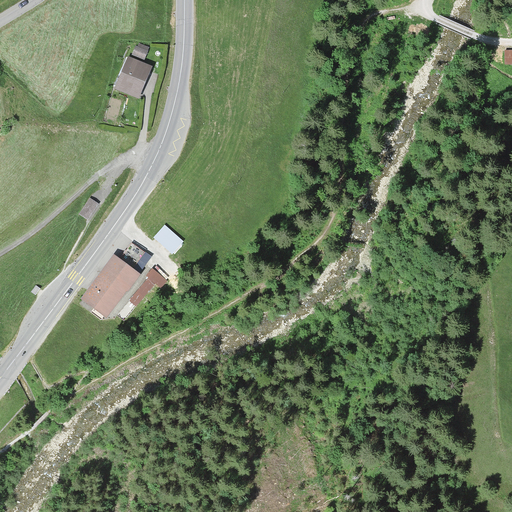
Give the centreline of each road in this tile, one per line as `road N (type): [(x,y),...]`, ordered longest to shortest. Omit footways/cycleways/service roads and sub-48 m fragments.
road 1 (secondary): [(184,0),(176,95),(154,159),(0,378)]
road 2 (track): [(154,159),(111,166),(0,255)]
